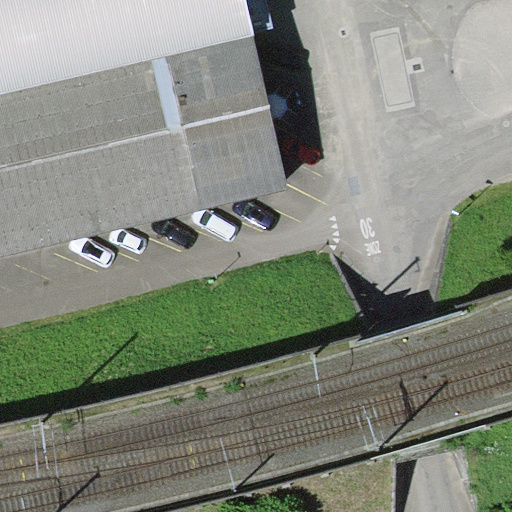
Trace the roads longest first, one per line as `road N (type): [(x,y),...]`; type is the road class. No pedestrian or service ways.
road 1 (track): [(377,209),(0,316)]
road 2 (unclassified): [(436,511),(377,209)]
road 3 (unclassified): [(377,209),(329,0)]
road 4 (residential): [(377,209),(511,154)]
